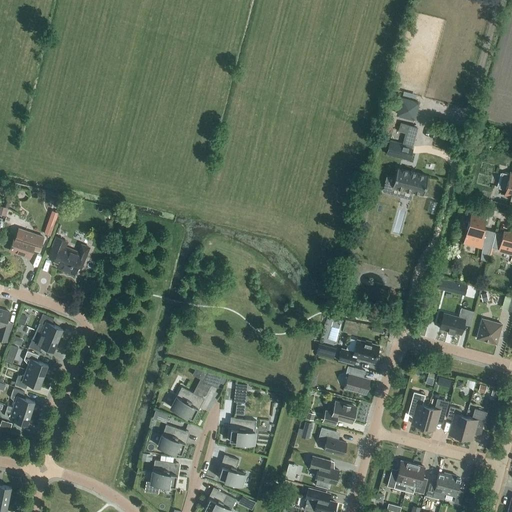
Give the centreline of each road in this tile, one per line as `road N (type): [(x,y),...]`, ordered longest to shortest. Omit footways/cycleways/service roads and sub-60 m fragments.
road 1 (residential): [(0,288),(64,308),(88,327),(42,468)]
road 2 (residential): [(372,431),(403,339),(511,366)]
road 3 (residential): [(500,466),(372,431)]
road 4 (residential): [(194,485),(212,443),(213,416),(193,471)]
